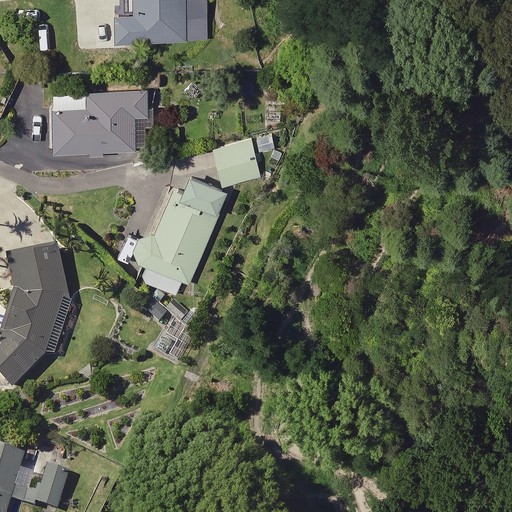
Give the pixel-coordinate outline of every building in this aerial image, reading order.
[(138,0),(138,12),(119,12),(120,40),(206,38),(204,0),(138,0)] [(52,106),(51,145),(57,145),(57,150),(92,151),(92,153),(105,154),(106,148),(139,149),(139,125),(161,125),(162,89),(84,87),(83,106),(52,106)] [(225,184),(263,175),(257,152),(277,147),(273,132),(216,146),(225,184)] [(183,199),(169,192),(141,251),(153,257),(142,281),(182,301),(222,218),(234,193),(195,175),(183,199)] [(41,364),(61,311),(65,299),(74,297),(62,250),(9,263),(18,300),(4,339),(0,341),(0,375),(10,388),(41,364)] [(0,447),(0,511),(7,511),(11,499),(55,511),(60,511),(72,473),(58,469),(62,455),(28,446),(26,455),(0,447)]
